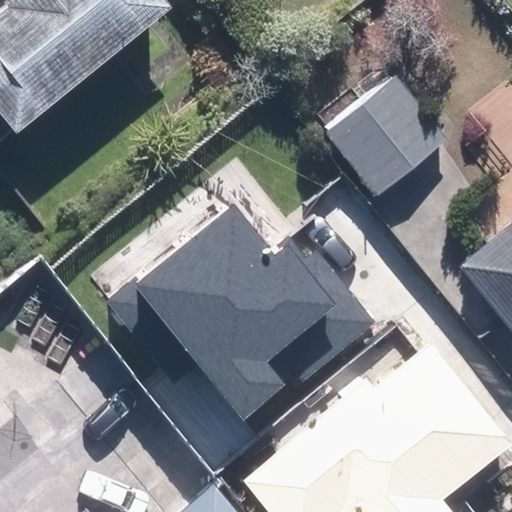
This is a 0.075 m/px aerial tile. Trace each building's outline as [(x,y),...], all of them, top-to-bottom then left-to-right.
[(0,0),(0,131),(0,132),(153,9),(146,0),(0,0)] [(206,0),(228,26),(248,10),(240,0),(206,0)] [(235,37),(260,68),(282,51),(256,19),(235,37)] [(447,137),(396,76),(325,134),(377,196),(447,137)] [(235,203),(112,304),(175,380),(197,362),(249,425),(374,322),(299,233),(276,252),(235,203)] [(511,219),(452,268),(511,342),(511,219)] [(455,511),(437,490),(511,429),(433,335),(369,388),(360,377),(336,397),(314,415),(316,419),(243,480),(269,511),(455,511)] [(230,511),(210,487),(179,511),(230,511)]
